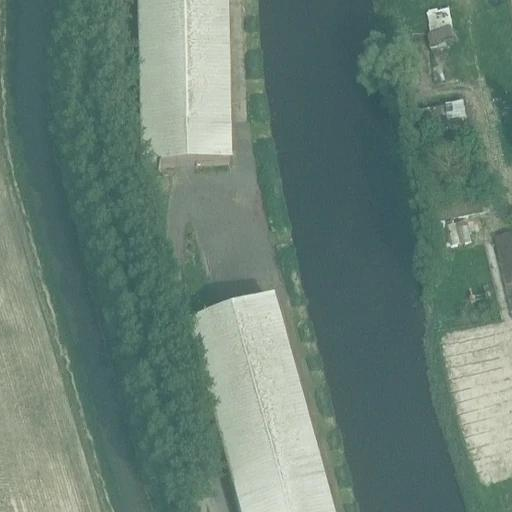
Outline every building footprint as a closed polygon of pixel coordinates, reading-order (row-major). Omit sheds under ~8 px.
[(136,0),(141,170),(161,169),(229,167),(224,0),(136,0)] [(445,0),(449,14),(467,9),(465,0),(445,0)] [(431,37),(428,37),(430,50),(445,48),(452,47),(450,34),(431,37)] [(462,105),(415,115),(418,127),(432,124),(433,130),(447,127),(447,125),(465,121),(462,105)] [(511,108),(501,112),(504,123),(511,120),(511,108)] [(481,198),(435,208),(439,224),(484,214),(481,198)] [(511,236),(495,240),(511,319),(511,236)] [(237,511),(328,511),(270,302),(185,326),(237,511)]
